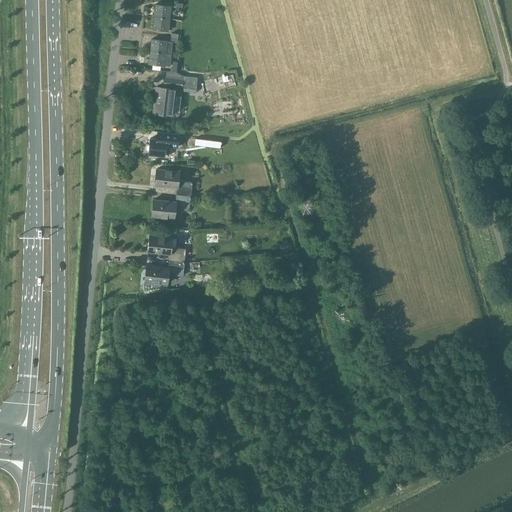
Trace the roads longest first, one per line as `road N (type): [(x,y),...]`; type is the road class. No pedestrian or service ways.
road 1 (unclassified): [(67,511),(121,0)]
road 2 (primary): [(51,446),(58,322),(53,0)]
road 3 (primary): [(32,0),(37,214),(28,435)]
